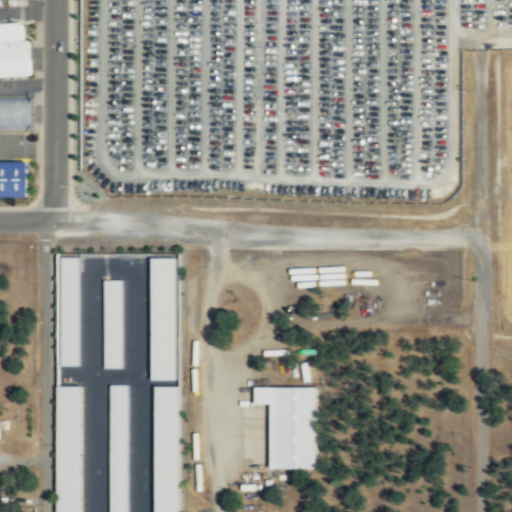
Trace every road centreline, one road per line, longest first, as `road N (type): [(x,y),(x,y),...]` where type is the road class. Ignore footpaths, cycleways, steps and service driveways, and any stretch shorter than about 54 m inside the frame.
road 1 (residential): [(482,67),(485,511)]
road 2 (residential): [(49,221),(336,236),(483,227)]
road 3 (residential): [(53,208),(44,238),(45,511)]
road 4 (residential): [(55,0),(53,208)]
